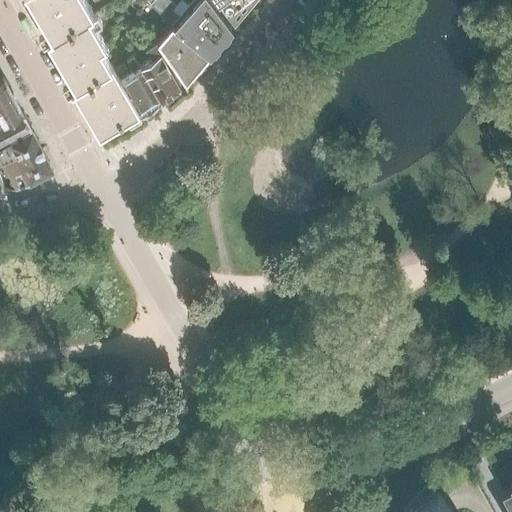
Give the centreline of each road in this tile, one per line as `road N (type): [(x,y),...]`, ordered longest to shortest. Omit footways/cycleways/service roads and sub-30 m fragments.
road 1 (residential): [(283,501),(103,191)]
road 2 (residential): [(289,0),(203,111),(103,191)]
road 3 (residential): [(283,501),(511,386)]
road 4 (residential): [(103,191),(0,9)]
